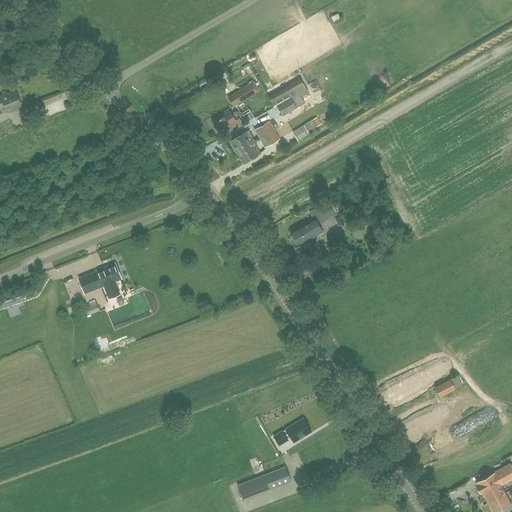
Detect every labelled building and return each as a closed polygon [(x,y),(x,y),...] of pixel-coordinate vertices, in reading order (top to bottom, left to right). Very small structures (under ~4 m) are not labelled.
[(494,2),(489,4),(494,14),(499,12),(494,2)] [(300,78),(268,96),(272,103),(293,91),(295,94),(305,88),(300,78)] [(248,96),(248,95),(254,91),(250,84),(246,79),(240,83),(243,88),(228,97),(233,106),(248,96)] [(366,100),(377,93),(375,89),(363,96),(366,100)] [(21,106),(15,91),(7,94),(6,93),(0,95),(0,109),(1,109),(2,112),(6,110),(6,112),(21,106)] [(276,105),(282,116),(296,108),(290,98),(276,105)] [(234,119),(228,109),(211,120),(220,134),(241,121),(238,116),(234,119)] [(297,141),(316,128),(315,126),(320,123),(317,118),(312,120),(292,132),(297,141)] [(260,138),(274,130),(269,122),(255,130),(260,138)] [(255,142),(248,130),(244,133),(230,141),(237,152),(251,144),(255,142)] [(265,147),(279,139),(274,130),(260,138),(265,147)] [(257,145),(255,142),(251,144),(237,152),(243,163),(260,154),(256,146),(257,145)] [(298,246),(323,232),(317,222),(336,212),(330,201),(309,213),(312,218),(290,231),(298,246)] [(341,215),(335,218),(339,225),(345,222),(341,215)] [(98,275),(80,282),(84,294),(105,285),(108,292),(118,288),(115,281),(121,279),(115,263),(104,267),(96,270),(98,275)] [(329,267),(332,273),(339,269),(337,264),(329,267)] [(85,315),(98,311),(95,301),(81,307),(85,315)] [(440,397),(455,389),(455,387),(460,384),(456,376),(450,379),(435,388),(440,397)] [(293,442),(310,431),(303,419),(273,437),(278,445),(291,437),(293,442)] [(504,493),(500,485),(511,478),(511,468),(510,464),(477,483),(478,485),(476,486),(480,493),(482,492),(488,503),(504,493)] [(242,500),(246,499),(291,481),(286,467),(237,486),(242,500)] [(492,511),(495,511),(510,504),(504,493),(488,503),(492,511)]
